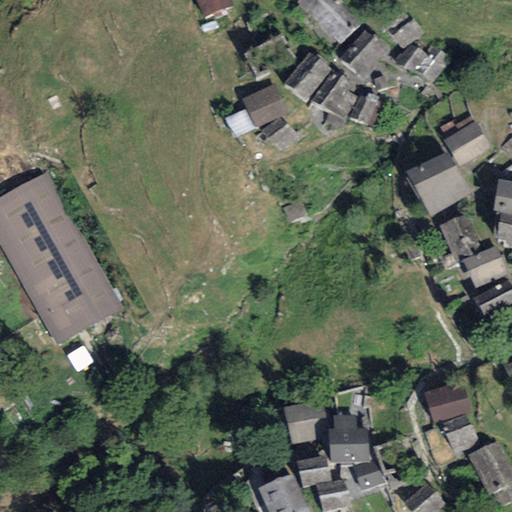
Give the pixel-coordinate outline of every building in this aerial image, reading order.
[(231,6),(228,0),(197,0),(206,18),(231,6)] [(330,0),(304,0),(298,6),(337,46),(357,26),(330,0)] [(383,34),(402,54),(424,32),(406,13),(383,34)] [(387,57),(364,34),(339,59),(361,82),(387,57)] [(410,77),(423,58),(409,49),(396,68),(410,77)] [(450,63),(430,50),(414,75),(434,88),(450,63)] [(329,72),(307,57),(286,89),(308,103),(329,72)] [(357,89),(334,74),(312,105),(334,121),(357,89)] [(286,114),(273,87),(241,102),(255,132),(278,118),(286,114)] [(381,107),(360,99),(352,121),(372,129),(381,107)] [(297,139),(278,118),(260,134),(279,155),(297,139)] [(490,148),(477,126),(446,145),(460,167),(490,148)] [(469,193),(446,155),(405,179),(429,218),(469,193)] [(123,312),(48,177),(0,203),(0,243),(58,348),(123,312)] [(511,187),(497,186),(493,215),(511,217),(511,187)] [(464,220),(440,230),(453,262),(478,251),(464,220)] [(511,223),(498,221),(494,247),(511,249),(511,223)] [(495,249),(462,265),(475,291),(508,275),(495,249)] [(511,307),(511,296),(508,288),(475,306),(484,323),(511,307)] [(463,388),(426,399),(434,424),(471,413),(463,388)] [(321,406),(282,413),(289,448),(327,440),(326,435),(321,406)] [(481,448),(470,421),(443,434),(454,460),(481,448)] [(366,431),(326,435),(327,440),(330,467),(369,463),(366,431)] [(511,474),(498,445),(469,459),(487,497),(497,495),(503,508),(511,503),(511,474)] [(376,461),(354,468),(362,492),(384,485),(376,461)] [(325,462),(298,468),(302,489),(329,483),(325,462)] [(307,511),(292,479),(258,494),(266,511),(307,511)] [(340,489),(313,496),(317,511),(330,511),(345,508),(340,489)] [(434,511),(442,505),(425,489),(405,509),(408,511),(434,511)]
